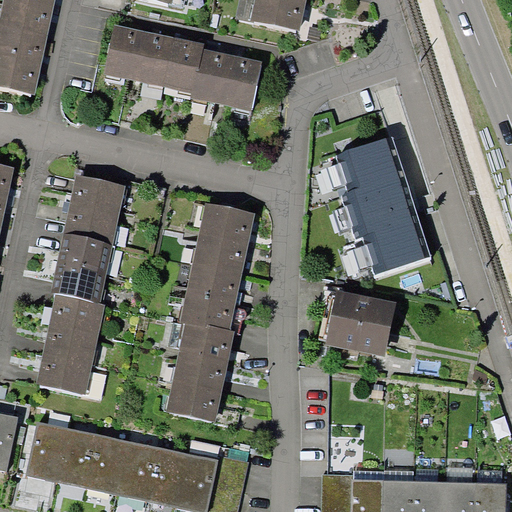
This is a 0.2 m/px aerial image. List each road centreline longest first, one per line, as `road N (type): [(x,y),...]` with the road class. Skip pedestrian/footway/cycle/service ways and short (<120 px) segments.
road 1 (residential): [(511,389),(402,68)]
road 2 (residential): [(283,511),(288,190)]
road 3 (residential): [(42,136),(288,190)]
road 4 (residential): [(288,190),(298,99),(402,68)]
road 5 (residential): [(0,329),(42,136)]
road 6 (primary): [(467,0),(511,134)]
road 7 (residential): [(42,136),(78,0)]
